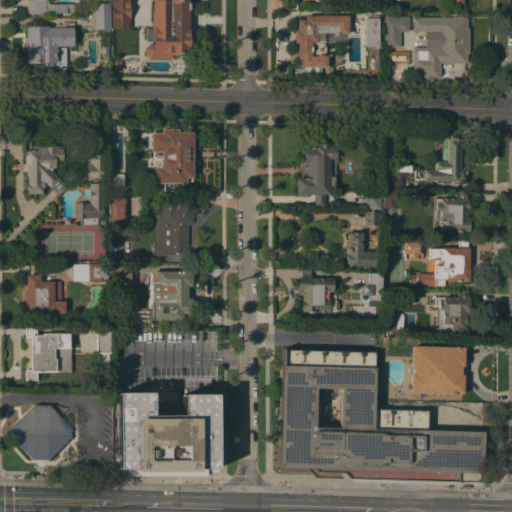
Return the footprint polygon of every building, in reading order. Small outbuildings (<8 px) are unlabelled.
[(27,0),(48,0),(48,3),(73,3),(73,12),(48,12),(48,13),(27,14),(27,0)] [(112,0),(130,0),(131,16),(130,16),(131,30),(113,31),(112,4),(112,0)] [(189,0),(189,1),(191,3),(191,8),(189,10),(189,33),(190,33),(190,46),(188,46),(188,52),(177,53),(177,55),(171,55),(171,58),(149,58),(145,54),(145,47),(150,43),(154,43),(153,29),(152,29),(152,10),(153,10),(153,0),(189,0)] [(99,6),(99,3),(110,2),(111,28),(95,29),(95,7),(99,6)] [(396,14),(396,28),(384,28),(384,14),(396,14)] [(345,27),(344,27),(344,30),(334,30),(334,27),(322,27),(322,32),(318,32),(318,41),(312,41),(312,55),(318,55),(318,66),(301,66),(301,58),(298,58),(298,42),(295,42),(295,39),(294,39),(294,33),(295,33),(295,30),(298,30),(298,19),(306,19),(306,15),(328,15),(328,16),(345,16),(345,27)] [(453,16),(463,15),(463,17),(468,17),(468,27),(470,27),(470,62),(441,62),(441,77),(422,77),(422,71),(413,71),(413,56),(424,56),(424,47),(439,47),(439,16),(453,16)] [(379,45),(365,45),(365,17),(379,17),(379,45)] [(26,27),(28,27),(28,25),(49,25),(49,27),(74,27),(74,45),(57,45),(57,61),(55,61),(55,65),(47,65),(47,62),(27,62),(26,27)] [(410,64),(407,64),(407,65),(397,65),(397,64),(387,64),(388,50),(410,51),(410,64)] [(106,177),(90,177),(90,164),(93,164),(92,134),(84,134),(84,126),(96,126),(96,127),(105,127),(106,177)] [(153,157),(153,151),(151,152),(151,132),(153,132),(153,131),(162,130),(162,128),(179,128),(179,131),(193,131),(194,177),(193,177),(193,180),(191,180),(191,181),(186,181),(186,182),(176,183),(177,190),(164,190),(163,183),(155,183),(154,167),(162,167),(162,158),(161,158),(158,159),(156,157),(153,157)] [(458,129),(458,138),(461,138),(461,166),(467,167),(467,178),(460,178),(460,180),(460,182),(449,181),(444,181),(444,180),(437,180),(437,181),(433,181),(434,180),(431,180),(431,181),(433,181),(433,189),(416,189),(416,186),(413,185),(413,181),(417,181),(417,178),(415,178),(415,169),(424,169),(427,169),(427,170),(429,170),(429,169),(434,169),(434,159),(442,160),(442,138),(445,138),(445,129),(458,129)] [(307,177),(307,162),(305,162),(304,146),(306,146),(305,142),(336,141),(336,145),(337,145),(337,158),(336,158),(336,173),(337,188),(330,188),(330,194),(325,194),(326,205),(315,206),(315,193),(297,194),(296,177),(307,177)] [(63,145),(63,160),(55,160),(56,167),(52,167),(52,171),(68,186),(59,195),(51,187),(51,188),(48,184),(46,184),(46,185),(45,186),(44,186),(43,187),(43,191),(42,191),(43,193),(28,193),(28,192),(27,192),(27,189),(27,185),(27,183),(28,183),(27,176),(26,175),(26,171),(23,171),(23,163),(25,163),(25,150),(27,150),(27,149),(32,149),(34,149),(34,145),(63,145)] [(401,174),(401,175),(403,175),(402,188),(383,187),(384,174),(401,174)] [(91,183),(105,183),(105,218),(98,218),(98,224),(80,224),(80,218),(77,218),(77,202),(87,202),(87,203),(90,203),(91,183)] [(397,190),(397,208),(384,207),(384,189),(397,190)] [(366,209),(367,191),(381,191),(381,209),(366,209)] [(447,230),(447,229),(440,229),(440,210),(434,210),(434,197),(440,198),(440,197),(443,197),(448,197),(450,197),(450,198),(455,198),(455,191),(467,191),(466,197),(467,197),(467,199),(468,199),(468,208),(467,208),(467,217),(469,217),(469,231),(447,230)] [(119,196),(119,197),(126,197),(126,224),(109,223),(109,196),(119,196)] [(162,215),(163,200),(185,201),(185,200),(194,200),(193,222),(188,225),(188,246),(185,246),(185,252),(171,252),(171,255),(152,254),(153,243),(157,243),(157,215),(162,215)] [(381,224),(365,224),(365,211),(381,211),(381,224)] [(114,227),(135,228),(134,242),(114,241),(114,227)] [(364,232),(363,251),(382,251),(381,268),(367,267),(367,268),(361,268),(361,267),(346,266),(347,252),(346,251),(346,249),(346,247),(348,245),(349,231),(364,232)] [(418,252),(423,252),(423,258),(410,258),(410,254),(405,253),(406,239),(418,239),(418,252)] [(449,280),(449,279),(445,279),(445,285),(435,285),(429,285),(429,286),(423,286),(423,285),(416,285),(416,283),(409,283),(409,274),(416,274),(416,272),(434,273),(434,259),(429,259),(429,247),(441,248),(441,247),(458,247),(459,240),(467,240),(467,247),(469,247),(469,258),(471,258),(471,263),(470,263),(470,281),(449,280)] [(111,263),(111,271),(107,271),(107,274),(110,274),(110,281),(73,281),(73,263),(111,263)] [(132,263),(132,284),(115,283),(115,263),(132,263)] [(302,309),(301,309),(301,299),(302,299),(302,295),(299,295),(299,288),(298,288),(298,278),(299,278),(299,276),(302,276),(302,269),(311,269),(311,277),(317,277),(318,277),(318,278),(326,278),(326,277),(334,277),(333,291),(333,299),(335,299),(336,300),(337,301),(338,302),(338,304),(338,307),(337,309),(336,310),(335,311),(329,311),(329,312),(302,311),(302,309)] [(192,270),(192,285),(188,285),(188,298),(192,298),(192,323),(182,324),(182,320),(154,320),(154,319),(152,319),(152,300),(152,271),(192,270)] [(381,300),(368,300),(369,295),(362,295),(362,284),(369,284),(369,272),(382,272),(381,300)] [(60,300),(66,300),(65,313),(27,312),(27,303),(25,303),(25,292),(27,292),(27,274),(41,274),(41,280),(61,281),(60,300)] [(436,327),(438,327),(439,304),(435,304),(435,296),(444,297),(444,296),(446,296),(446,297),(451,297),(451,296),(454,296),(454,297),(458,297),(458,290),(470,291),(469,312),(467,312),(466,324),(465,324),(465,327),(465,330),(464,330),(464,334),(436,333),(436,327)] [(403,332),(385,332),(386,300),(397,300),(397,314),(404,314),(403,332)] [(353,307),(353,315),(373,316),(374,308),(353,307)] [(57,372),(57,371),(38,372),(38,380),(26,380),(26,370),(32,370),(32,337),(25,337),(25,326),(37,326),(37,334),(44,334),(70,333),(71,371),(57,372)] [(96,330),(110,330),(110,353),(96,353),(96,330)] [(465,346),(464,352),(465,354),(465,355),(465,358),(464,360),(464,366),(462,366),(462,374),(464,374),(464,380),(465,382),(465,383),(465,384),(464,388),(464,394),(410,392),(411,373),(412,373),(412,371),(412,369),(412,367),(412,365),(411,364),(412,345),(465,346)] [(279,467),(282,349),(375,351),(374,408),(427,409),(427,430),(483,431),(482,472),(279,467)] [(207,475),(129,475),(129,468),(119,468),(118,393),(153,392),(153,415),(183,415),(183,395),(217,395),(217,468),(207,468),(207,474),(207,475)] [(50,405),(73,429),(73,430),(72,431),(72,435),(73,436),(48,459),(32,459),(11,435),(11,429),(10,428),(34,404),(50,405)]
